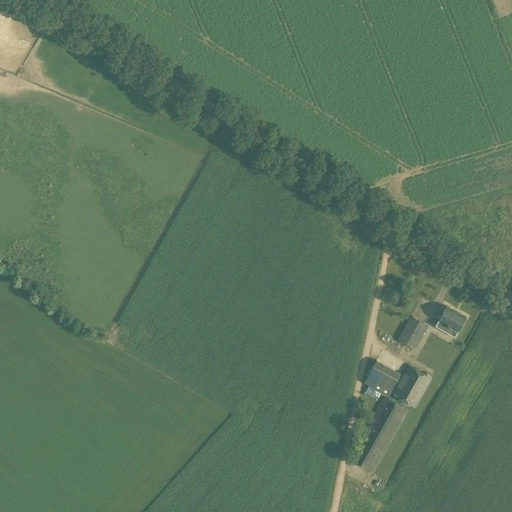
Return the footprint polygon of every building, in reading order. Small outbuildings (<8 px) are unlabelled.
[(445,307),(436,325),(455,336),(465,317),(445,307)] [(413,313),(411,316),(410,316),(397,340),(414,349),(428,326),(417,320),(419,316),(413,313)] [(363,383),(388,397),(401,373),(376,360),(363,383)] [(415,407),(432,378),(408,365),(392,394),(415,407)] [(373,473),(409,410),(384,396),(349,459),(373,473)]
